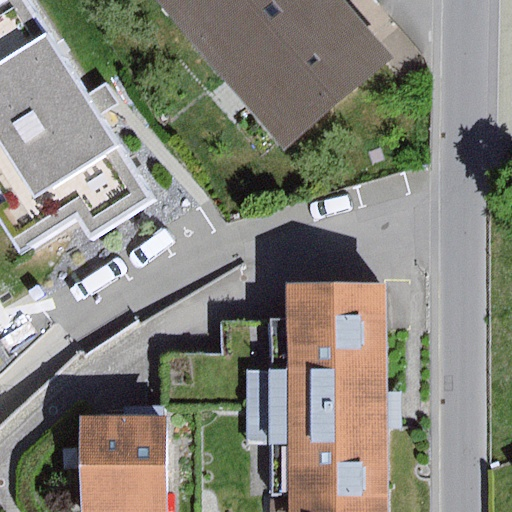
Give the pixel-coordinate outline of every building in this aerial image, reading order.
[(25,0),(6,0),(0,4),(0,200),(5,209),(0,211),(0,220),(18,251),(79,214),(92,236),(148,202),(91,108),(25,0)] [(157,0),(284,149),(391,60),(341,0),(157,0)] [(388,511),(389,285),(287,285),(287,320),(270,320),(270,493),(295,493),(294,511),(388,511)] [(270,493),(270,320),(224,320),(224,355),(176,356),(166,362),(166,417),(166,493),(270,493)] [(166,417),(83,417),(82,511),(165,511),(166,493),(166,417)]
